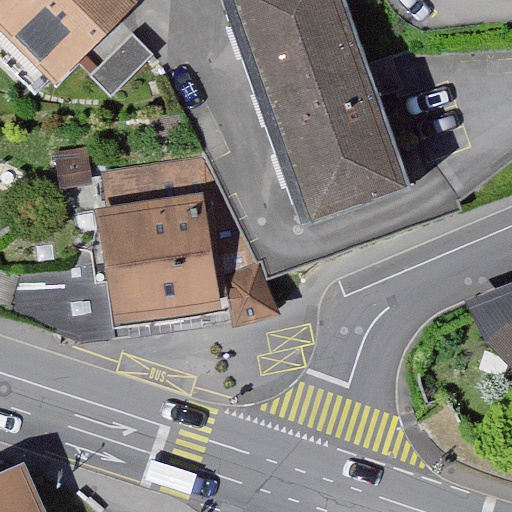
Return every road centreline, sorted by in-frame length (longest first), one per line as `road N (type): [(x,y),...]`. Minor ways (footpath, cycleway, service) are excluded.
road 1 (secondary): [(327,500),(0,390)]
road 2 (residential): [(511,251),(423,287),(372,332),(343,417),(327,500)]
